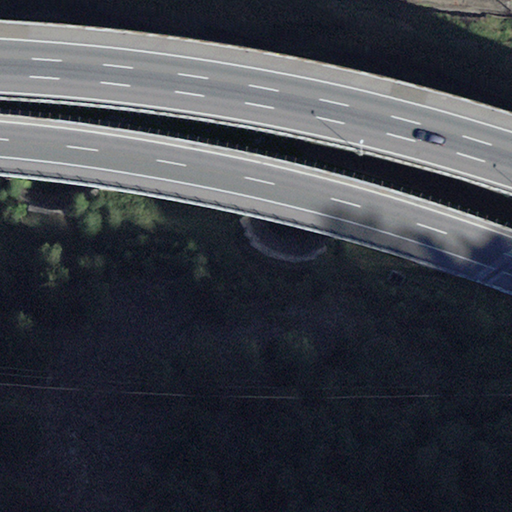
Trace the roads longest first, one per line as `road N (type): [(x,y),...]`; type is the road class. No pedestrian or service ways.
road 1 (motorway): [(0,138),(255,180),(511,257)]
road 2 (motorway): [(511,161),(260,97),(0,67)]
